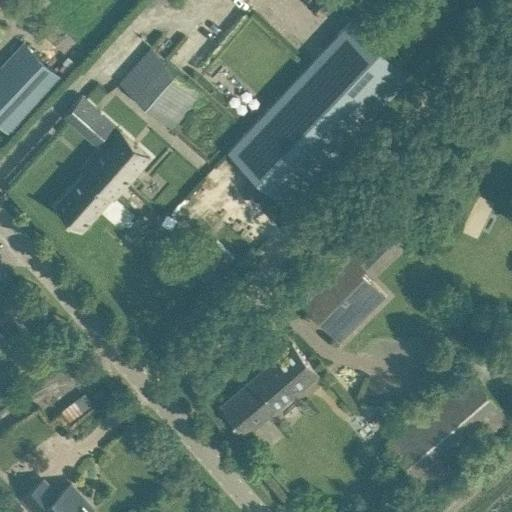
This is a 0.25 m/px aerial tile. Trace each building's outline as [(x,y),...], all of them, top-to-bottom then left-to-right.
[(228,149),(287,204),(410,73),(352,18),(228,149)] [(0,121),(10,131),(63,73),(26,38),(0,65),(0,121)] [(170,126),(202,92),(152,46),(120,81),(170,126)] [(82,95),(65,114),(101,146),(82,169),(86,171),(56,205),(82,228),(111,195),(113,197),(150,155),(118,126),(117,127),(82,95)] [(234,256),(217,239),(188,268),(205,285),(234,256)] [(342,243),(293,292),(341,340),(385,296),(361,272),(366,267),(342,243)] [(463,330),(483,339),(490,323),(470,315),(463,330)] [(220,404),(246,434),(319,372),(293,342),(220,404)] [(386,440),(426,487),(510,414),(470,368),(386,440)] [(43,478),(23,496),(37,511),(91,511),(90,510),(93,507),(84,497),(71,482),(57,494),(43,478)]
